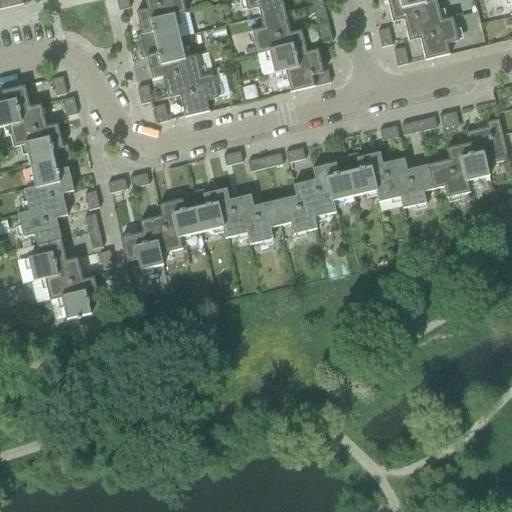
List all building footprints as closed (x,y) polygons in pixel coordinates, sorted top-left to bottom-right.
[(21,0),(3,0),(6,10),(23,6),(21,0)] [(115,0),(118,12),(129,10),(126,0),(115,0)] [(144,0),(147,11),(159,8),(162,21),(174,18),(185,15),(181,0),(144,0)] [(258,10),(261,20),(284,14),(280,0),(244,0),(247,12),(258,10)] [(392,24),(403,21),(415,18),(412,6),(424,4),(423,0),(381,0),(382,3),(387,2),(392,24)] [(408,43),(419,40),(420,40),(432,37),(429,26),(441,23),(436,1),(424,4),(412,6),(415,18),(403,21),(408,43)] [(323,5),(312,7),(316,24),(326,21),(323,5)] [(137,37),(140,49),(179,39),(174,18),(162,21),(159,8),(147,11),(136,14),(142,36),(137,37)] [(252,33),(257,56),(280,51),(277,39),(289,36),(284,14),(261,20),(263,31),(252,33)] [(458,43),(453,23),(452,20),(441,23),(429,26),(432,37),(420,40),(419,40),(424,62),(449,56),(446,46),(458,43)] [(332,43),(328,26),(317,29),(321,46),(332,43)] [(392,47),(388,30),(377,32),(381,49),(392,47)] [(257,56),(256,56),(261,78),(284,72),(297,70),(294,58),(305,55),(300,33),(289,36),(277,39),(280,51),(257,56)] [(152,81),(164,79),(174,76),(170,60),(184,57),(179,39),(140,49),(142,60),(147,59),(152,81)] [(393,52),(397,69),(408,66),(404,49),(393,52)] [(284,72),(289,94),(330,85),(327,72),(322,73),(317,52),(305,55),(294,58),(297,70),(284,72)] [(169,100),(179,98),(180,98),(192,95),(189,83),(201,80),(195,54),(184,57),(170,60),(174,76),(164,79),(169,100)] [(218,100),(213,81),(212,77),(201,80),(189,83),(192,95),(180,98),(179,98),(184,119),(209,113),(206,103),(218,100)] [(66,95),(62,78),(51,81),(55,98),(66,95)] [(29,110),(24,87),(0,92),(0,95),(2,104),(0,104),(0,129),(9,128),(20,125),(17,112),(29,110)] [(151,104),(147,87),(137,89),(140,106),(151,104)] [(77,116),(73,99),(62,102),(66,118),(77,116)] [(167,123),(167,122),(163,106),(153,109),(157,126),(167,123)] [(14,150),(25,147),(37,144),(34,131),(46,129),(41,107),(29,110),(17,112),(20,125),(9,128),(14,150)] [(455,114),(438,118),(441,128),(442,135),(455,132),(453,125),(458,124),(455,114)] [(417,123),(419,134),(436,130),(433,119),(417,123)] [(465,134),(468,146),(471,157),(483,155),(486,166),(507,161),(498,121),(486,124),(487,129),(465,134)] [(417,123),(400,127),(403,138),(419,134),(417,123)] [(25,147),(30,168),(70,158),(67,147),(62,148),(57,126),(46,129),(34,131),(37,144),(25,147)] [(395,128),(378,132),(381,143),(398,139),(395,128)] [(446,151),(449,162),(452,174),(464,171),(467,183),(488,178),(486,166),(483,155),(471,157),(468,146),(446,151)] [(302,150),(285,154),(287,165),(304,161),(302,150)] [(242,164),(239,153),(222,157),(225,168),(242,164)] [(263,159),(266,170),(282,166),(280,155),(263,159)] [(356,155),(344,158),(354,198),(375,193),(372,181),(384,178),(381,166),(379,155),(357,160),(356,155)] [(30,168),(35,190),(47,187),(50,198),(61,196),(73,193),(68,171),(72,170),(70,158),(30,168)] [(312,170),(314,182),(317,194),(329,191),(332,203),(354,198),(344,158),(333,160),(334,165),(312,170)] [(266,170),(263,159),(247,163),(249,174),(266,170)] [(403,161),(381,166),(384,178),(372,181),(375,193),(378,204),(400,199),(397,187),(409,184),(406,172),(403,161)] [(449,162),(427,167),(433,191),(443,188),(446,200),(469,194),(467,183),(464,171),(452,174),(449,162)] [(427,167),(406,172),(409,184),(397,187),(400,199),(402,210),(425,205),(423,193),(433,191),(427,167)] [(146,175),(129,179),(131,190),(148,186),(146,175)] [(110,196),(126,192),(124,181),(107,185),(110,196)] [(292,187),(295,199),(298,210),(310,207),(313,219),(335,214),(332,203),(329,191),(317,194),(314,182),(292,187)] [(24,192),(29,214),(41,211),(43,223),(55,220),(67,218),(61,196),(50,198),(47,187),(35,190),(24,192)] [(202,191),(191,194),(200,234),(221,229),(219,217),(231,214),(228,203),(225,191),(204,196),(202,191)] [(88,212),(99,210),(95,193),(84,195),(88,212)] [(159,207),(161,218),(164,230),(176,227),(179,239),(200,234),(191,194),(179,197),(181,202),(159,207)] [(250,197),(228,203),(231,214),(219,217),(221,229),(224,240),(246,235),(243,223),(255,220),(252,209),(250,197)] [(295,199),(274,204),(279,227),(290,225),(293,236),(316,231),(313,219),(310,207),(298,210),(295,199)] [(274,204),(252,209),(255,220),(243,223),(246,235),(249,246),(272,241),(269,230),(279,227),(274,204)] [(34,237),(37,247),(60,241),(55,220),(43,223),(41,211),(29,214),(18,217),(23,240),(34,237)] [(87,235),(98,232),(94,216),(83,219),(87,235)] [(161,218),(140,223),(142,234),(145,246),(157,244),(159,255),(182,250),(179,239),(176,227),(164,230),(161,218)] [(98,232),(87,235),(91,251),(102,249),(98,232)] [(142,234),(120,239),(126,264),(137,261),(140,272),(159,268),(162,267),(159,255),(157,244),(145,246),(142,234)] [(34,284),(45,281),(57,278),(54,266),(65,263),(60,241),(37,247),(39,258),(28,260),(34,284)] [(109,252),(103,254),(98,255),(102,272),(113,269),(109,252)] [(50,303),(61,301),(73,298),(70,285),(82,282),(77,260),(65,263),(54,266),(57,278),(45,281),(50,303)] [(73,298),(61,301),(66,322),(106,312),(104,300),(98,301),(93,279),(82,282),(70,285),(73,298)]
